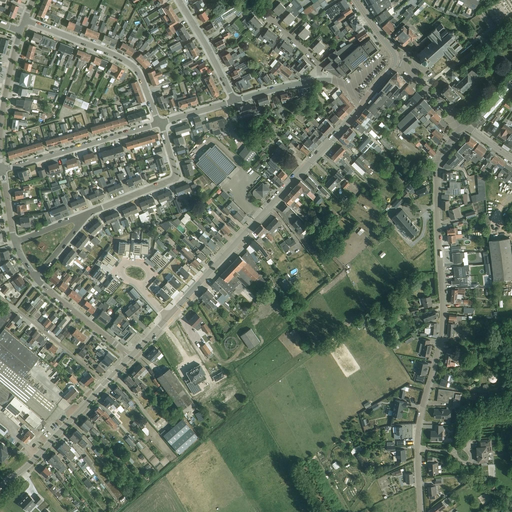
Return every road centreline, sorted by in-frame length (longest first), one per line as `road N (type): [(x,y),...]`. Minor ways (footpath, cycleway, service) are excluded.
road 1 (unclassified): [(420,511),(417,433),(443,319),(436,172)]
road 2 (tertiary): [(167,317),(364,100)]
road 3 (residential): [(158,122),(131,64),(25,20)]
road 4 (residential): [(2,169),(158,122)]
road 5 (residential): [(91,212),(176,176),(158,122)]
road 6 (tertiary): [(0,485),(105,382)]
road 7 (residential): [(130,356),(36,280)]
